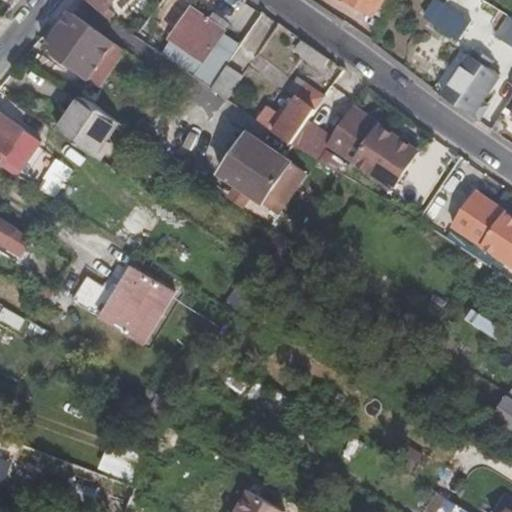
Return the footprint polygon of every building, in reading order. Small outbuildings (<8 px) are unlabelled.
[(91,0),(109,18),(113,12),(109,7),(115,0),(91,0)] [(241,26),(253,8),(240,0),(221,0),(216,7),(241,26)] [(437,0),(428,0),(419,15),(460,40),(478,12),(458,0),(445,0),(443,3),(437,0)] [(225,27),(197,4),(173,33),(201,56),(225,27)] [(114,39),(72,9),(46,45),(89,76),(114,39)] [(494,39),(511,50),(511,17),(508,15),(494,39)] [(323,68),(331,57),(306,39),(299,50),(323,68)] [(474,48),(441,98),(475,122),(486,105),(480,101),(498,74),(485,65),(489,58),(474,48)] [(211,86),(226,97),(241,75),(227,64),(211,86)] [(291,141),(324,96),(305,82),(288,103),(284,99),(274,111),(264,104),(254,117),(291,141)] [(87,110),(94,100),(86,94),(71,116),(76,120),(84,108),(87,110)] [(97,153),(122,119),(94,100),(87,110),(84,108),(76,120),(71,116),(62,129),(97,153)] [(417,150),(354,105),(327,142),(390,188),(417,150)] [(0,159),(4,162),(27,127),(0,109),(0,159)] [(295,163),(252,131),(222,172),(264,203),(295,163)] [(511,212),(477,188),(453,223),(511,262),(511,212)] [(6,220),(0,228),(0,231),(14,241),(21,229),(6,220)] [(289,249),(294,242),(280,232),(273,242),(287,251),(289,249)] [(107,282),(159,313),(174,290),(133,263),(122,280),(113,274),(107,282)] [(107,283),(89,270),(73,294),(141,339),(159,313),(107,282),(107,283)] [(473,309),(466,321),(495,338),(502,327),(473,309)] [(146,395),(177,414),(182,404),(150,386),(146,395)] [(511,427),(511,393),(510,392),(494,416),(511,427)] [(146,454),(114,440),(101,471),(133,484),(146,454)] [(245,488),(237,503),(258,511),(278,511),(280,508),(245,488)] [(476,511),(448,494),(436,511),(476,511)] [(258,511),(237,503),(231,511),(258,511)]
